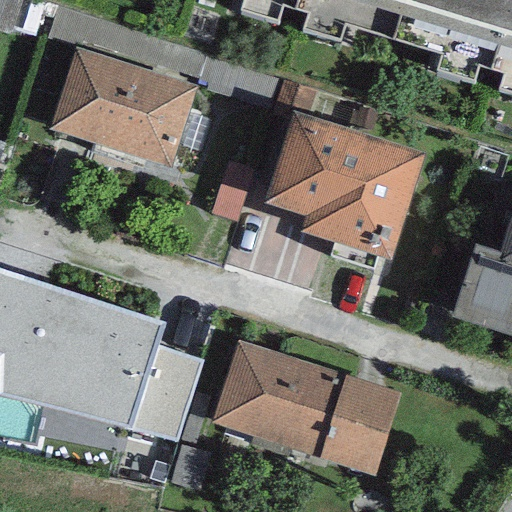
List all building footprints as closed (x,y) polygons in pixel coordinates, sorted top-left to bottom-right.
[(511,0),(258,0),(511,76),(511,0)] [(196,88),(75,48),(48,129),(168,169),(196,88)] [(423,153),(293,112),(265,204),(307,215),(301,233),(389,260),(423,153)] [(245,229),(259,181),(232,173),(218,221),(245,229)] [(511,219),(501,254),(473,246),(451,317),(511,336),(511,219)] [(175,313),(0,255),(0,403),(137,442),(175,313)] [(397,396),(238,344),(211,424),(375,476),(397,396)]
